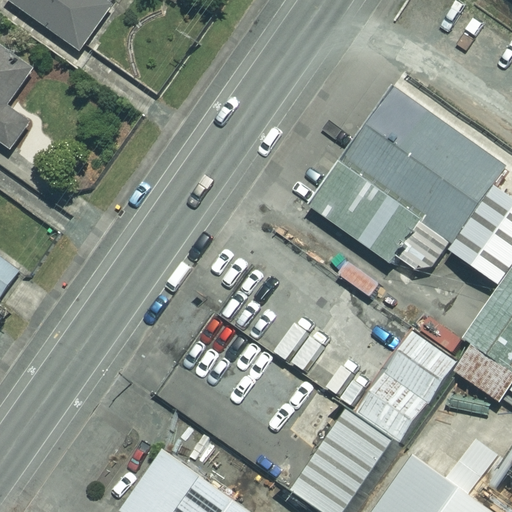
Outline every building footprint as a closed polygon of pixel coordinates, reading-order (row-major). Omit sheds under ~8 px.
[(125,0),(15,0),(13,3),(86,55),(125,0)] [(39,75),(0,46),(0,141),(17,153),(37,126),(14,110),(39,75)] [(487,157),(398,94),(316,210),(406,272),(487,157)] [(511,295),(511,194),(502,188),(454,258),(511,298),(511,295)] [(0,311),(26,271),(0,253),(0,311)] [(511,295),(511,298),(475,348),(511,374),(511,295)] [(419,335),(361,419),(406,449),(463,366),(419,335)] [(361,419),(356,416),(299,499),(317,511),(362,511),(406,449),(361,419)] [(193,511),(211,487),(171,457),(130,511),(193,511)] [(485,511),(427,470),(396,511),(485,511)] [(245,511),(211,487),(193,511),(245,511)]
